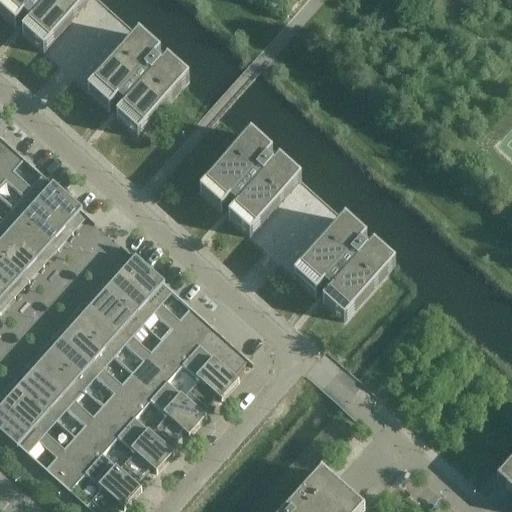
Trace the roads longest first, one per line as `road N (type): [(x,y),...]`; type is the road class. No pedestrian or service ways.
road 1 (residential): [(0,88),(299,359)]
road 2 (residential): [(299,359),(472,511)]
road 3 (residential): [(299,359),(164,511)]
